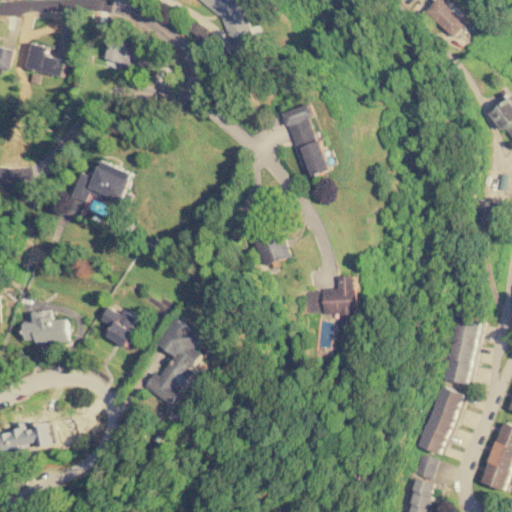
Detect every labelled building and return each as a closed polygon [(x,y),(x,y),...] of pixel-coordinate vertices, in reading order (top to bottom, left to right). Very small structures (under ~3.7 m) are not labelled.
[(199,0),(220,15),(236,51),(239,53),(248,49),(244,39),(255,47),(263,35),(258,24),(250,27),(243,9),(249,0),(199,0)] [(468,22),(445,0),(437,0),(427,11),(454,37),(468,22)] [(135,65),(140,46),(110,39),(105,59),(135,65)] [(66,59),(48,55),(50,46),(33,42),(27,67),(62,75),(66,59)] [(0,67),(11,70),(15,49),(0,45),(0,67)] [(511,140),(511,97),(492,109),(511,140)] [(285,111),(303,170),(309,168),(312,176),(331,170),(322,139),(316,140),(309,117),(315,115),(311,103),(285,111)] [(82,171),(72,195),(86,201),(89,192),(128,208),(134,194),(126,191),(134,172),(102,160),(95,177),(82,171)] [(287,258),(271,207),(247,214),(262,265),(287,258)] [(356,275),(338,275),(339,287),(322,288),(323,313),(340,312),(340,325),(358,324),(356,275)] [(127,308),(123,314),(109,306),(101,319),(114,326),(108,335),(126,346),(135,331),(131,329),(139,315),(127,308)] [(54,319),(53,310),(33,311),(33,321),(24,322),(25,340),(36,339),(36,344),(70,341),(68,318),(54,319)] [(160,344),(175,354),(161,376),(155,371),(145,387),(173,405),(196,370),(193,368),(203,352),(196,348),(205,335),(177,317),(160,344)] [(474,384),(482,322),(455,319),(448,380),(474,384)] [(467,394),(442,385),(421,446),(447,455),(467,394)] [(511,477),(511,423),(504,421),(483,482),(507,490),(511,477)] [(0,432),(0,452),(40,445),(36,427),(0,432)] [(439,458),(423,455),(419,475),(434,478),(439,458)] [(431,511),(439,483),(420,478),(410,511),(431,511)]
